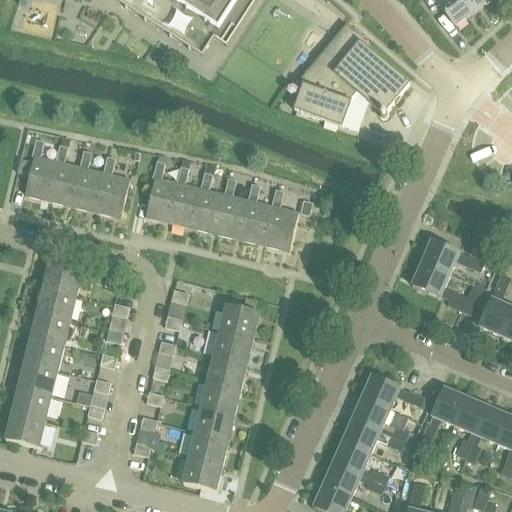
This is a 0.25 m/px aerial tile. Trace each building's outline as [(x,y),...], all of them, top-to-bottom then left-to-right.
[(28,0),(21,0),(19,7),(26,9),(28,0)] [(115,0),(202,57),(214,40),(227,48),(258,0),(115,0)] [(443,0),(437,5),(456,29),(475,14),(464,0),(443,0)] [(464,0),(475,14),(494,0),(464,0)] [(294,112),(342,130),(351,104),(347,103),(355,93),(381,114),(380,115),(380,116),(380,117),(381,118),(381,119),(382,120),(383,120),(384,120),(385,120),(386,119),(387,119),(387,118),(388,117),(388,116),(387,115),(387,114),(395,105),(396,106),(401,101),(399,99),(410,86),(366,50),(369,45),(347,26),(292,91),(301,94),(294,112)] [(71,143),(62,141),(60,149),(69,151),(71,143)] [(25,198),(46,203),(56,165),(41,161),(45,145),(36,143),(33,158),(23,155),(18,176),(30,178),(25,198)] [(86,147),(84,154),(92,156),(94,148),(86,147)] [(46,203),(70,209),(80,170),(65,167),(69,151),(60,149),(56,165),(46,203)] [(70,209),(94,215),(104,176),(89,172),(92,156),(84,154),(80,170),(70,209)] [(94,215),(122,221),(131,183),(112,178),(116,162),(108,160),(104,176),(94,215)] [(181,170),(190,172),(191,165),(183,163),(181,170)] [(146,220),(169,225),(177,186),(162,183),(166,167),(158,164),(153,182),(155,183),(146,220)] [(215,169),(207,168),(205,176),(213,178),(215,169)] [(177,186),(169,225),(192,231),(201,192),(186,189),(190,172),(181,170),(177,186)] [(192,231),(216,237),(225,198),(210,194),(213,178),(205,176),(201,192),(192,231)] [(225,198),(216,237),(240,242),(248,203),(234,200),(237,184),(228,181),(228,184),(225,198)] [(240,242),(263,248),(272,209),(257,206),(261,189),(252,187),(248,203),(240,242)] [(263,248),(290,254),(299,216),(281,211),(284,195),(276,193),(272,209),(263,248)] [(301,218),(309,219),(312,207),(304,205),(301,218)] [(423,266),(450,278),(456,265),(460,256),(432,243),(423,266)] [(485,265),(493,267),(499,251),(478,243),(472,259),(485,265)] [(485,266),(469,259),(465,269),(481,276),(485,266)] [(44,291),(77,299),(84,273),(51,265),(44,291)] [(423,266),(413,288),(441,300),(450,303),(448,308),(475,320),(486,292),(474,287),(468,300),(454,295),(445,291),(450,278),(423,266)] [(511,282),(511,280),(502,276),(495,292),(506,297),(511,282)] [(105,289),(120,293),(123,282),(108,278),(105,289)] [(38,316),(71,324),(77,299),(44,291),(38,316)] [(172,304),(186,308),(189,297),(175,293),(172,304)] [(492,302),(480,329),(502,339),(511,317),(511,310),(502,306),(493,302),(492,302)] [(113,318),(128,322),(130,310),(116,307),(113,318)] [(220,334),(254,342),(260,316),(227,308),(220,334)] [(32,341),(65,350),(71,324),(38,316),(32,341)] [(511,317),(502,339),(511,342),(511,317)] [(166,331),(180,334),(183,323),(168,319),(166,331)] [(107,343),(121,347),(124,336),(109,332),(107,343)] [(214,360),(248,368),(254,342),(220,334),(214,360)] [(25,367),(59,375),(65,350),(32,341),(25,367)] [(159,356),(174,359),(177,348),(162,344),(159,356)] [(100,369),(115,372),(118,361),(103,357),(100,369)] [(208,385),(242,393),(248,368),(214,360),(208,385)] [(19,392),(52,400),(59,375),(25,367),(19,392)] [(153,381),(168,384),(170,373),(156,370),(153,381)] [(373,378),(363,400),(391,412),(395,403),(405,407),(407,405),(421,411),(425,400),(410,393),(409,395),(400,391),(401,391),(373,378)] [(94,394),(109,397),(111,386),(97,383),(94,394)] [(202,410),(235,418),(242,393),(208,385),(202,410)] [(444,391),(433,418),(434,419),(442,423),(455,428),(466,401),(444,391)] [(13,417),(46,425),(52,400),(19,392),(13,417)] [(147,406),(162,410),(164,399),(150,395),(147,406)] [(363,400),(354,422),(406,445),(410,436),(385,425),(391,412),(363,400)] [(466,401),(455,428),(472,435),(477,437),(488,410),(466,401)] [(88,419),(103,423),(105,412),(91,408),(88,419)] [(196,435),(229,444),(235,418),(202,410),(196,435)] [(488,410),(477,437),(482,440),(499,447),(510,420),(488,410)] [(6,443),(40,451),(46,425),(13,417),(6,443)] [(141,431),(155,435),(158,424),(144,420),(141,431)] [(501,477),(511,482),(511,481),(511,420),(510,420),(499,447),(508,451),(503,460),(508,462),(501,477)] [(354,422),(344,444),(372,456),(377,444),(401,455),(406,445),(354,422)] [(427,427),(421,443),(431,447),(438,432),(427,427)] [(82,444),(97,448),(100,437),(84,433),(82,444)] [(190,461),(223,469),(229,444),(196,435),(190,461)] [(464,443),(457,458),(466,462),(473,447),(464,443)] [(344,444),(334,466),(362,478),(364,472),(372,456),(344,444)] [(135,457),(149,460),(152,449),(137,445),(135,457)] [(473,447),(466,462),(476,466),(482,451),(473,447)] [(183,487),(217,495),(223,469),(190,461),(183,487)] [(324,488),(352,500),(359,483),(362,478),(334,466),(324,488)] [(375,473),(371,482),(386,489),(390,480),(375,473)] [(371,482),(367,491),(383,498),(386,489),(371,482)] [(422,506),(426,489),(417,487),(412,503),(422,506)] [(462,507),(473,511),(478,490),(467,487),(464,499),(462,507)] [(346,511),(352,500),(324,488),(315,510),(320,511),(346,511)] [(484,511),(487,505),(491,494),(480,490),(473,511),(477,511),(484,511)] [(460,511),(462,507),(464,499),(453,496),(449,511),(460,511)]
